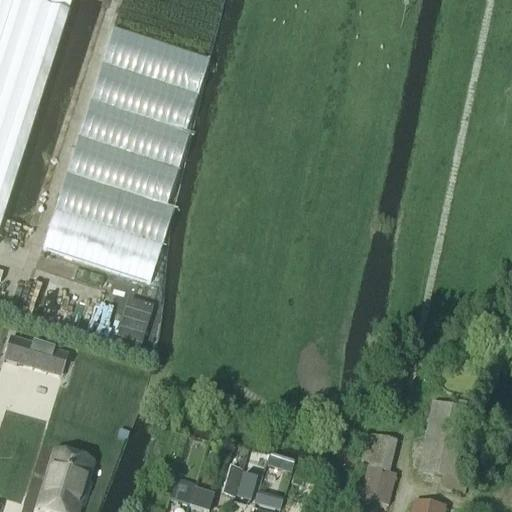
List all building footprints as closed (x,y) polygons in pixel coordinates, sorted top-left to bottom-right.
[(12,0),(0,0),(0,226),(2,221),(67,17),(12,0)] [(41,252),(149,287),(172,215),(164,212),(188,138),(184,136),(208,62),(112,31),(88,105),(64,180),(41,252)] [(127,302),(112,349),(137,357),(151,310),(127,302)] [(9,341),(2,364),(18,369),(60,381),(67,358),(52,354),(9,341)] [(396,415),(405,377),(375,370),(366,409),(396,415)] [(463,499),(465,487),(457,485),(470,415),(431,407),(417,477),(441,482),(439,494),(463,499)] [(119,433),(116,441),(124,443),(127,435),(119,433)] [(367,439),(359,471),(367,473),(387,478),(395,446),(367,439)] [(56,456),(39,511),(74,511),(78,502),(80,503),(85,488),(82,488),(89,466),(56,456)] [(268,460),(265,470),(271,471),(274,461),(268,460)] [(229,470),(221,497),(232,500),(233,500),(241,474),(240,473),(229,470)] [(241,479),(234,501),(249,506),(256,484),(242,479),(241,479)] [(175,483),(168,504),(187,509),(188,510),(194,493),(195,489),(192,488),(175,483)] [(188,510),(188,511),(192,511),(208,511),(212,499),(211,499),(194,493),(188,510)] [(253,508),(266,511),(281,511),(284,505),(256,497),(253,508)]
